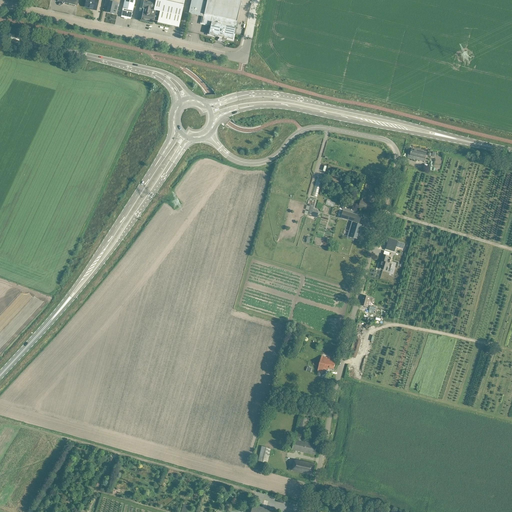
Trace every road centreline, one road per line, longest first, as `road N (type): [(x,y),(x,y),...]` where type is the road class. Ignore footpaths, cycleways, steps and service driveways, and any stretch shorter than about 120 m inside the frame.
road 1 (unclassified): [(209,135),(244,162),(269,158),(316,127),(383,138),(396,149),(307,511)]
road 2 (unclassified): [(241,56),(0,5)]
road 3 (secondary): [(484,145),(313,101),(250,94)]
road 4 (secondary): [(251,106),(484,145)]
road 5 (secondary): [(56,314),(169,167)]
road 6 (secondary): [(158,160),(56,314)]
